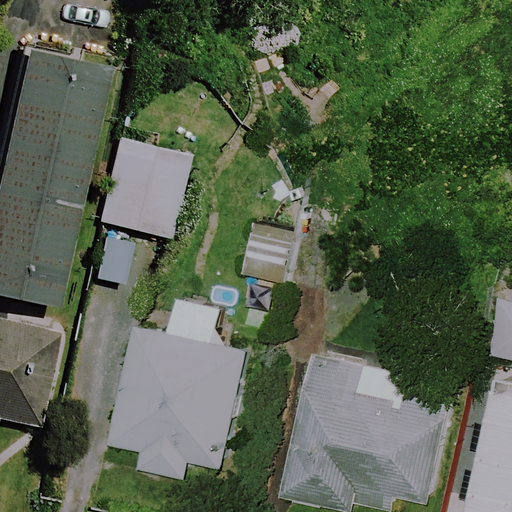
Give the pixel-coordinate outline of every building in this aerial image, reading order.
[(107,69),(26,51),(0,166),(0,296),(53,308),(107,69)] [(187,156),(118,138),(97,220),(165,238),(187,156)] [(302,246),(258,236),(250,272),(294,281),(302,246)] [(229,306),(187,298),(180,333),(145,325),(122,441),(153,447),(149,466),(196,475),(200,458),(238,466),(261,350),(222,342),(229,306)] [(511,299),(501,352),(511,354),(511,299)] [(60,329),(0,316),(0,418),(40,427),(60,329)] [(427,373),(324,353),(297,496),(365,509),(366,500),(401,506),(403,493),(440,500),(459,395),(424,389),(427,373)] [(511,511),(511,386),(483,511),(511,511)]
